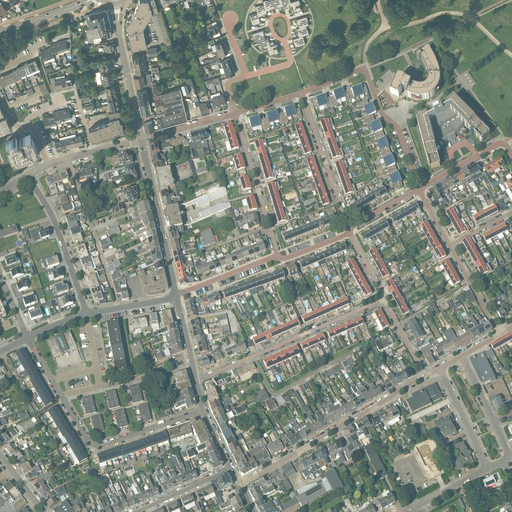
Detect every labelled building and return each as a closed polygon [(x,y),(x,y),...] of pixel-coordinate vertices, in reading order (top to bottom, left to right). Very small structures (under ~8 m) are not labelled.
[(151,13),(158,11),(154,0),(138,0),(138,3),(136,8),(134,11),(133,14),(130,18),(127,21),(126,23),(124,25),(125,25),(126,29),(127,28),(129,38),(131,50),(146,47),(142,28),(151,13)] [(264,0),(262,1),(263,4),(264,4),(266,11),(270,10),(270,9),(274,8),(274,9),(271,0),(264,0)] [(271,0),(274,9),(274,8),(278,7),(278,8),(282,6),(280,0),(271,0)] [(280,0),(282,6),(283,9),(284,9),(283,8),(287,7),(287,8),(291,6),(292,6),(290,2),(291,2),(290,2),(289,0),(280,0)] [(291,2),(290,2),(292,6),(291,6),(293,13),(294,12),(297,11),(302,10),(299,0),(296,0),(294,1),(291,2)] [(255,5),(257,12),(257,13),(258,17),(259,17),(263,15),(266,14),(267,14),(266,11),(264,4),(263,4),(260,5),(255,6),(255,5)] [(94,28),(93,26),(97,24),(98,24),(97,20),(99,19),(108,17),(107,10),(104,8),(84,15),(89,29),(94,28)] [(253,13),(248,15),(252,26),(257,24),(256,23),(260,22),(260,23),(261,23),(259,17),(258,17),(257,13),(253,14),(253,13)] [(307,16),(295,20),(296,20),(297,24),(298,24),(299,28),(306,26),(309,25),(308,25),(307,21),(308,21),(307,17),(307,16)] [(97,24),(98,27),(110,25),(108,17),(99,19),(97,20),(98,24),(97,24)] [(209,31),(210,34),(219,31),(219,29),(219,28),(219,27),(218,27),(217,25),(211,27),(210,24),(212,23),(211,23),(204,26),(206,32),(209,31)] [(89,29),(86,30),(88,40),(112,35),(110,25),(98,27),(94,28),(89,29)] [(298,28),(296,29),(297,33),(298,35),(298,37),(302,36),(303,36),(310,34),(309,34),(307,30),(306,26),(299,28),(298,28)] [(263,30),(251,34),(252,34),(254,38),(255,41),(255,42),(258,41),(265,39),(265,38),(264,35),(263,30),(264,30),(263,30)] [(298,37),(292,39),(292,40),(293,39),(294,43),(293,43),(295,48),(305,45),(304,40),(303,40),(302,36),(298,37)] [(265,39),(258,41),(259,45),(260,49),(259,49),(259,50),(266,48),(267,47),(271,46),(269,41),(269,42),(268,38),(268,37),(265,38),(265,39)] [(65,40),(60,42),(63,51),(71,48),(71,38),(65,40)] [(217,51),(225,48),(223,41),(215,45),(217,51)] [(64,53),(63,50),(60,42),(55,43),(58,53),(58,52),(59,55),(64,53)] [(53,54),(58,53),(55,43),(49,45),(50,48),(53,54)] [(103,48),(103,52),(115,49),(114,43),(104,45),(104,47),(103,48)] [(271,46),(267,47),(268,51),(267,51),(269,56),(280,53),(278,48),(277,48),(276,44),(277,44),(271,46)] [(426,68),(426,70),(427,72),(428,77),(429,79),(429,81),(428,83),(427,85),(426,86),(425,87),(424,88),(423,88),(421,88),(419,88),(418,88),(415,87),(412,86),(411,86),(406,83),(407,81),(406,81),(398,78),(399,77),(398,77),(384,92),(385,91),(386,92),(386,93),(388,93),(388,94),(389,95),(390,96),(391,97),(392,99),(393,100),(394,101),(395,101),(396,101),(397,101),(397,102),(398,102),(402,93),(407,95),(406,97),(407,97),(411,98),(413,99),(416,100),(419,100),(422,100),(426,99),(429,98),(431,98),(432,97),(434,95),(436,93),(437,92),(439,89),(439,86),(440,84),(440,82),(440,78),(440,74),(439,70),(438,67),(435,61),(433,57),(428,48),(429,48),(428,47),(416,59),(417,59),(419,61),(421,58),(423,63),(426,68)] [(54,56),(53,54),(50,48),(45,49),(48,58),(54,56)] [(149,56),(158,54),(156,48),(147,49),(149,56)] [(219,56),(219,57),(227,53),(225,48),(217,51),(214,52),(216,57),(212,58),(213,61),(219,59),(218,56),(219,56)] [(43,60),(48,58),(45,49),(40,51),(43,60)] [(133,62),(145,59),(143,53),(132,56),(133,62)] [(223,67),(231,64),(229,58),(221,61),(223,67)] [(134,68),(146,65),(145,59),(133,62),(134,68)] [(29,62),(32,71),(39,69),(35,60),(29,62)] [(99,75),(108,73),(107,73),(107,69),(112,68),(110,60),(98,63),(100,70),(95,71),(96,76),(99,75)] [(26,74),(32,71),(29,62),(22,65),(26,74)] [(231,64),(223,67),(225,73),(233,70),(231,64)] [(20,77),(26,74),(22,65),(16,68),(17,69),(21,79),(21,78),(20,77)] [(135,71),(136,74),(147,71),(146,65),(134,68),(135,68),(134,68),(134,69),(134,71),(135,71)] [(14,81),(21,79),(17,69),(10,72),(14,81)] [(8,84),(14,81),(10,72),(4,75),(8,84)] [(108,73),(99,75),(101,84),(114,81),(112,72),(107,73),(108,73)] [(155,82),(152,83),(150,73),(133,77),(135,87),(143,85),(144,89),(151,87),(151,86),(156,85),(155,82)] [(56,89),(62,88),(59,76),(54,77),(50,78),(51,85),(55,84),(56,89)] [(99,94),(115,91),(114,85),(111,86),(110,83),(105,84),(105,90),(99,91),(99,94)] [(365,85),(356,88),(359,97),(362,95),(363,95),(368,94),(365,85)] [(347,92),(350,100),(351,100),(354,99),(354,98),(359,97),(356,88),(355,89),(347,92)] [(166,116),(143,122),(144,125),(145,132),(154,129),(154,130),(187,120),(186,117),(188,117),(187,113),(186,113),(180,89),(161,94),(165,112),(166,116)] [(337,91),(340,100),(345,98),(347,103),(351,101),(351,100),(350,100),(347,92),(344,93),(343,93),(342,89),(338,91),(337,91)] [(149,101),(155,100),(154,96),(148,97),(147,90),(136,92),(139,103),(149,101)] [(115,91),(99,94),(96,95),(96,98),(100,97),(102,96),(102,99),(109,98),(116,96),(115,91)] [(337,91),(332,93),(334,97),(333,97),(330,98),(334,108),(338,106),(336,101),(340,100),(337,91)] [(217,97),(220,105),(226,103),(223,95),(220,96),(219,93),(216,94),(217,97)] [(139,104),(141,114),(143,122),(166,116),(165,112),(161,94),(158,95),(154,96),(155,100),(149,101),(139,103),(139,104)] [(214,107),(220,105),(217,97),(216,94),(210,95),(210,94),(207,95),(209,101),(212,101),(214,107)] [(201,96),(202,102),(198,103),(201,112),(208,110),(206,102),(209,101),(207,95),(201,96)] [(327,104),(329,109),(334,108),(330,98),(326,99),(325,96),(324,96),(321,97),(320,98),(323,106),(327,104)] [(102,107),(118,103),(117,98),(112,99),(101,101),(102,107)] [(320,98),(311,101),(314,109),(317,109),(319,108),(323,106),(320,98)] [(441,111),(440,108),(439,106),(437,107),(433,109),(431,109),(432,112),(434,115),(428,118),(427,116),(425,116),(425,117),(417,119),(416,119),(430,169),(438,167),(440,166),(434,141),(435,141),(437,140),(439,140),(440,140),(442,140),(444,139),(445,139),(447,138),(449,137),(451,139),(452,138),(453,138),(452,135),(455,134),(456,133),(457,131),(458,130),(460,129),(461,128),(462,126),(463,125),(464,124),(482,143),(484,141),(489,135),(490,135),(453,98),(447,104),(445,105),(447,107),(441,111)] [(367,101),(357,105),(358,109),(362,108),(364,108),(365,111),(365,112),(373,109),(373,108),(372,105),(372,104),(368,105),(367,101)] [(110,112),(110,111),(119,109),(118,103),(102,107),(102,109),(105,109),(106,112),(108,112),(110,112)] [(289,108),(291,117),(296,116),(297,121),(302,119),(299,109),(295,111),(294,107),(289,108)] [(284,110),(285,114),(281,115),(284,125),(288,124),(287,118),(291,117),(289,108),(288,109),(286,109),(284,110)] [(374,110),(373,109),(365,112),(367,117),(362,118),(363,123),(373,119),(372,115),(375,114),(374,110)] [(111,120),(97,125),(92,126),(93,128),(89,129),(93,141),(93,140),(95,139),(96,141),(97,141),(103,139),(103,138),(103,136),(105,136),(105,138),(106,138),(105,135),(107,135),(108,137),(109,137),(115,135),(115,134),(115,132),(117,131),(117,134),(118,134),(117,131),(119,130),(120,132),(121,133),(124,132),(121,121),(121,120),(120,118),(118,118),(118,117),(120,116),(120,115),(119,110),(110,111),(110,112),(108,112),(109,116),(110,117),(111,120)] [(272,114),(271,114),(274,122),(278,121),(280,126),(284,125),(281,115),(277,116),(276,112),(275,112),(272,113),(272,114)] [(266,115),(267,119),(263,120),(266,130),(271,129),(269,124),(274,122),(271,114),(270,114),(268,115),(266,115)] [(4,116),(0,117),(0,133),(11,129),(5,115),(4,116)] [(254,119),(253,119),(256,128),(260,126),(262,131),(266,130),(263,120),(259,121),(258,117),(258,118),(255,119),(254,119)] [(248,121),(249,124),(245,125),(248,136),(253,134),(251,129),(256,128),(253,119),(248,121)] [(333,126),(330,119),(320,123),(322,130),(330,127),(333,126)] [(373,119),(363,123),(365,127),(370,125),(371,129),(372,129),(380,126),(380,125),(378,121),(375,123),(374,120),(373,119)] [(231,124),(223,127),(225,133),(233,131),(231,124)] [(296,133),(303,131),(301,125),(291,128),(293,133),(296,132),(296,133)] [(381,128),(380,126),(372,129),(373,133),(373,134),(375,138),(383,135),(382,131),(381,128)] [(324,136),(332,133),(330,127),(322,130),(324,136)] [(227,139),(235,137),(233,131),(225,133),(227,139)] [(298,139),(305,136),(303,131),(296,133),(294,133),(296,138),(298,138),(298,139)] [(200,143),(207,141),(205,132),(197,134),(200,142),(200,143)] [(326,141),(334,139),(332,133),(324,136),(326,141)] [(13,134),(4,138),(7,146),(8,150),(9,154),(10,154),(11,158),(12,158),(13,162),(24,158),(24,157),(27,156),(27,158),(38,154),(36,150),(37,150),(35,146),(36,146),(34,142),(32,138),(30,134),(20,138),(20,140),(17,141),(16,138),(15,137),(16,137),(15,135),(14,135),(14,134),(13,134)] [(193,144),(200,142),(197,134),(190,136),(193,144)] [(383,136),(383,135),(375,138),(376,142),(378,147),(386,143),(384,137),(383,136)] [(300,144),(307,142),(305,136),(298,139),(299,140),(296,140),(298,145),(300,144)] [(229,145),(237,143),(235,137),(227,139),(229,145)] [(183,138),(168,142),(169,145),(173,144),(175,151),(189,147),(187,140),(184,141),(183,138)] [(328,147),(336,144),(334,139),(326,141),(328,147)] [(57,152),(62,150),(60,141),(55,142),(54,140),(51,141),(53,147),(56,146),(57,152)] [(267,148),(265,140),(259,142),(254,144),(256,151),(264,149),(267,148)] [(302,150),(309,148),(307,142),(300,144),(302,150)] [(229,145),(230,151),(238,149),(237,143),(229,145)] [(389,152),(386,143),(378,147),(379,151),(381,155),(389,152)] [(152,158),(160,156),(159,150),(166,148),(165,144),(149,148),(150,155),(152,155),(152,158)] [(330,153),(338,150),(336,144),(328,147),(330,153)] [(300,152),(302,157),(311,154),(309,148),(302,150),(303,151),(300,152)] [(343,156),(341,149),(338,150),(330,153),(333,160),(343,156)] [(393,161),(389,152),(381,155),(381,156),(382,157),(382,160),(383,159),(383,160),(384,164),(393,161)] [(131,164),(131,162),(132,161),(131,157),(130,157),(130,154),(127,155),(127,153),(117,156),(112,158),(109,158),(111,165),(114,164),(119,163),(120,166),(123,165),(123,166),(131,164)] [(153,166),(162,163),(162,160),(164,159),(164,157),(151,159),(153,165),(153,166)] [(235,166),(243,163),(241,157),(233,159),(235,166)] [(308,167),(315,164),(313,158),(306,161),(308,167)] [(495,162),(499,169),(504,166),(501,159),(495,162)] [(190,160),(175,166),(175,168),(188,163),(193,178),(196,178),(190,160)] [(262,168),(269,166),(267,160),(260,162),(262,168)] [(337,172),(344,169),(347,168),(345,161),(334,165),(337,172)] [(396,169),(393,161),(384,164),(386,168),(387,173),(396,169)] [(500,171),(499,169),(495,162),(490,165),(495,174),(500,171)] [(153,166),(154,173),(164,170),(162,163),(153,166)] [(235,166),(237,172),(245,169),(243,163),(235,166)] [(97,176),(97,169),(96,164),(89,166),(89,167),(88,167),(92,182),(90,182),(92,191),(97,190),(96,185),(97,176)] [(310,172),(317,170),(315,164),(308,167),(310,172)] [(483,181),(485,180),(481,174),(476,165),(467,171),(474,182),(479,179),(481,182),(483,180),(483,181)] [(496,175),(495,174),(490,165),(484,168),(487,172),(485,174),(487,179),(490,184),(491,185),(494,183),(491,178),(496,175)] [(87,183),(90,182),(92,182),(88,167),(86,168),(86,166),(79,168),(80,172),(76,173),(78,180),(86,178),(87,183)] [(262,168),(263,174),(274,171),(273,166),(270,167),(269,166),(262,168)] [(129,169),(125,170),(122,170),(123,172),(117,173),(118,177),(134,173),(134,172),(135,171),(134,168),(129,169)] [(156,179),(157,183),(172,180),(169,169),(164,170),(154,173),(155,176),(156,179)] [(339,177),(346,175),(344,169),(337,172),(339,177)] [(391,181),(399,178),(398,176),(397,174),(396,170),(396,169),(387,173),(389,177),(391,181)] [(312,178),(319,176),(317,170),(310,172),(312,178)] [(276,178),(274,171),(263,174),(266,181),(276,178)] [(468,185),(474,182),(467,171),(461,174),(468,185)] [(62,182),(68,179),(66,172),(59,174),(62,182)] [(486,186),(490,184),(487,179),(485,174),(484,172),(481,174),(485,180),(483,181),(486,186)] [(127,178),(128,181),(137,179),(136,175),(135,175),(134,173),(118,177),(111,178),(111,179),(112,182),(127,178)] [(63,185),(62,182),(59,174),(53,177),(55,184),(58,183),(59,186),(63,185)] [(463,188),(468,185),(461,174),(456,177),(463,188)] [(341,183),(348,180),(346,175),(339,177),(341,183)] [(314,184),(321,182),(319,176),(312,178),(314,184)] [(55,184),(53,177),(46,179),(48,186),(49,189),(56,187),(55,184)] [(241,186),(249,184),(247,177),(239,180),(241,186)] [(458,191),(463,188),(456,177),(451,180),(456,189),(458,191)] [(509,189),(511,187),(511,180),(509,183),(506,177),(499,181),(491,185),(493,189),(501,184),(502,186),(505,191),(509,189)] [(394,190),(402,187),(399,178),(391,181),(392,185),(392,186),(394,190)] [(167,190),(172,189),(173,188),(172,180),(157,183),(157,187),(158,190),(159,194),(168,192),(167,190)] [(343,189),(350,186),(348,180),(341,183),(343,189)] [(451,192),(456,189),(451,180),(446,182),(450,189),(451,192)] [(222,188),(219,182),(213,184),(209,186),(204,189),(204,190),(204,191),(214,186),(218,184),(220,189),(222,188)] [(316,190),(323,187),(321,182),(314,184),(311,185),(313,189),(316,188),(316,190)] [(447,191),(450,189),(446,182),(441,185),(444,192),(446,195),(448,193),(447,191)] [(277,191),(280,191),(278,183),(267,186),(269,194),(277,191)] [(241,186),(243,192),(251,190),(249,184),(241,186)] [(353,185),(350,186),(343,189),(345,196),(356,192),(353,185)] [(387,194),(381,185),(375,188),(376,191),(380,198),(387,194)] [(439,195),(444,192),(441,185),(435,188),(439,195)] [(173,188),(172,189),(174,195),(173,195),(169,196),(168,192),(159,194),(161,202),(180,198),(178,187),(173,188)] [(316,196),(318,195),(325,193),(323,187),(316,190),(317,191),(314,191),(316,196)] [(445,205),(442,201),(441,198),(439,195),(435,188),(429,192),(440,212),(447,208),(445,205)] [(129,204),(133,203),(136,202),(135,196),(137,195),(135,189),(131,190),(129,189),(127,190),(126,191),(123,192),(124,198),(121,199),(122,202),(124,202),(124,204),(129,203),(129,204)] [(371,194),(375,201),(380,198),(376,191),(371,194)] [(365,195),(370,204),(375,201),(371,194),(370,192),(365,195)] [(361,200),(365,207),(370,204),(365,195),(364,194),(359,197),(361,200)] [(61,207),(69,204),(72,203),(70,196),(69,196),(59,200),(61,207)] [(163,210),(182,206),(180,198),(161,202),(163,210)] [(247,206),(255,204),(253,198),(245,200),(247,206)] [(324,208),(323,207),(329,205),(327,199),(320,201),(316,202),(319,209),(324,208)] [(354,200),(348,204),(353,214),(359,210),(356,203),(354,200)] [(356,203),(359,210),(365,207),(361,200),(356,203)] [(133,220),(140,218),(151,213),(148,203),(138,206),(128,209),(130,216),(132,215),(133,220)] [(64,213),(71,211),(69,204),(61,207),(64,213)] [(248,210),(249,213),(257,210),(255,204),(247,206),(247,207),(238,209),(239,211),(241,210),(241,212),(248,210)] [(422,213),(420,210),(416,204),(415,205),(410,208),(414,214),(415,217),(422,213)] [(487,218),(493,215),(490,209),(488,206),(483,209),(484,212),(487,218)] [(490,209),(493,215),(498,213),(495,206),(490,209)] [(167,230),(182,227),(181,221),(180,218),(181,218),(182,218),(182,217),(183,217),(183,216),(182,216),(182,215),(181,215),(179,216),(177,207),(163,210),(164,215),(165,220),(167,230)] [(407,218),(414,214),(410,208),(404,211),(407,218)] [(450,220),(456,216),(459,214),(455,208),(452,209),(446,213),(450,220)] [(476,224),(482,221),(479,215),(478,215),(477,213),(472,215),(469,208),(467,209),(467,212),(470,218),(473,217),(474,217),(473,218),(476,224)] [(276,217),(284,214),(282,209),(274,211),(276,217)] [(401,221),(407,218),(404,211),(397,215),(401,221)] [(482,221),(487,218),(484,212),(480,214),(479,215),(482,221)] [(141,221),(142,224),(152,220),(151,213),(140,218),(133,220),(133,221),(134,223),(141,221)] [(278,224),(289,221),(287,214),(284,214),(276,217),(278,224)] [(247,224),(257,221),(256,215),(245,218),(247,224)] [(397,215),(391,219),(396,228),(403,224),(401,221),(397,215)] [(68,225),(76,222),(74,216),(66,219),(68,225)] [(327,218),(330,225),(335,223),(333,216),(327,218)] [(453,225),(459,221),(456,216),(450,220),(453,225)] [(319,229),(324,227),(321,220),(320,217),(315,220),(319,229)] [(324,227),(330,225),(327,218),(321,220),(324,227)] [(137,233),(154,225),(152,220),(142,224),(143,224),(132,229),(134,234),(135,234),(137,233)] [(313,232),(319,229),(315,220),(309,222),(310,224),(310,225),(313,232)] [(247,224),(249,230),(259,227),(257,221),(247,224)] [(379,225),(383,232),(385,235),(391,231),(386,221),(379,225)] [(455,230),(462,226),(459,221),(453,225),(455,230)] [(70,231),(78,228),(76,222),(68,225),(70,231)] [(421,235),(424,233),(431,230),(427,223),(421,227),(418,228),(421,235)] [(123,224),(111,229),(106,231),(109,237),(126,230),(123,224)] [(146,232),(147,235),(155,232),(154,225),(137,233),(135,234),(136,236),(146,232)] [(307,234),(313,232),(310,225),(304,227),(307,234)] [(377,235),(383,232),(379,225),(373,229),(377,235)] [(459,236),(466,233),(469,231),(465,225),(462,226),(455,230),(459,236)] [(502,234),(508,231),(505,225),(499,228),(502,234)] [(0,230),(0,238),(4,237),(4,238),(18,233),(16,227),(2,232),(1,233),(0,231),(0,230)] [(169,237),(183,233),(182,227),(167,230),(167,231),(169,237)] [(302,236),(307,234),(304,227),(299,229),(302,236)] [(72,237),(80,234),(78,228),(70,231),(72,237)] [(497,237),(502,234),(499,228),(494,231),(497,237)] [(47,230),(40,232),(39,229),(29,232),(31,238),(36,236),(37,241),(49,237),(47,230)] [(290,241),(296,238),(293,231),(292,231),(291,229),(287,231),(288,233),(287,234),(290,241)] [(296,238),(302,236),(299,229),(293,231),(296,238)] [(376,241),(374,237),(377,235),(373,229),(367,232),(372,242),(373,243),(376,241)] [(211,244),(215,243),(213,238),(213,237),(211,230),(206,232),(211,244)] [(427,239),(434,235),(431,230),(424,233),(427,239)] [(499,241),(497,237),(494,231),(488,234),(492,240),(493,239),(495,243),(499,241)] [(143,242),(147,241),(156,237),(155,232),(147,235),(142,237),(143,242)] [(169,237),(170,242),(177,241),(177,240),(179,240),(178,237),(187,235),(187,232),(183,233),(169,237)] [(206,232),(201,233),(202,237),(206,246),(211,244),(206,232)] [(367,232),(360,236),(366,245),(372,242),(367,232)] [(260,241),(261,240),(258,233),(253,235),(255,240),(259,239),(260,241)] [(74,243),(82,240),(80,234),(72,237),(74,243)] [(285,243),(290,241),(287,234),(282,236),(285,243)] [(486,243),(492,240),(488,234),(483,237),(486,243)] [(427,245),(437,240),(434,235),(427,239),(430,244),(427,245)] [(138,252),(144,249),(158,244),(156,237),(147,241),(148,244),(137,248),(138,252)] [(476,244),(472,237),(469,239),(463,242),(466,249),(473,245),(476,244)] [(102,248),(106,246),(111,244),(109,238),(99,242),(102,248)] [(433,249),(439,245),(437,240),(427,245),(430,250),(432,248),(433,249)] [(255,255),(260,253),(257,245),(254,247),(252,241),(250,242),(255,255)] [(40,248),(43,255),(54,251),(52,243),(46,245),(45,242),(36,245),(38,248),(40,248)] [(237,243),(243,259),(249,257),(245,247),(241,248),(239,242),(237,243)] [(245,247),(249,257),(255,255),(250,242),(247,243),(248,245),(245,247)] [(238,261),(243,259),(237,243),(234,243),(237,250),(234,251),(235,254),(238,261)] [(257,245),(260,253),(265,251),(263,243),(257,245)] [(150,250),(150,253),(159,249),(158,244),(144,249),(138,252),(136,253),(137,256),(147,252),(146,251),(150,250)] [(173,254),(180,252),(180,249),(182,249),(182,248),(184,247),(184,245),(171,248),(173,254)] [(338,247),(341,253),(347,251),(344,245),(338,247)] [(436,254),(442,251),(439,245),(433,249),(436,254)] [(469,254),(476,250),(473,245),(466,249),(469,254)] [(78,255),(86,252),(84,246),(76,248),(78,255)] [(342,256),(341,253),(338,247),(333,249),(336,258),(337,258),(342,256)] [(106,259),(115,255),(122,252),(121,249),(116,251),(115,249),(104,254),(106,259)] [(152,259),(160,255),(159,249),(150,253),(144,256),(143,256),(144,259),(151,256),(152,259)] [(332,260),(336,258),(333,249),(327,252),(330,258),(331,257),(332,260)] [(372,258),(378,255),(375,249),(369,253),(372,258)] [(472,259),(479,256),(476,250),(469,254),(472,259)] [(123,251),(122,252),(115,255),(117,261),(126,257),(123,251)] [(442,251),(436,254),(433,256),(437,262),(446,257),(442,251)] [(8,255),(9,258),(5,260),(7,267),(16,264),(14,258),(17,257),(15,253),(16,252),(7,255),(8,255)] [(80,261),(89,258),(86,252),(78,255),(80,261)] [(324,260),(330,258),(327,252),(321,254),(324,260)] [(228,253),(223,255),(227,266),(232,263),(229,256),(228,254),(228,253)] [(56,258),(54,254),(41,259),(42,263),(46,262),(48,268),(59,264),(57,257),(56,258)] [(229,256),(232,263),(238,261),(235,254),(229,256)] [(318,263),(324,260),(321,254),(316,257),(318,263)] [(146,268),(157,263),(162,261),(160,255),(152,259),(152,261),(145,264),(146,268)] [(222,255),(217,257),(221,268),(227,266),(223,255),(222,255)] [(375,263),(381,260),(378,255),(372,258),(375,263)] [(212,260),(216,270),(221,268),(217,257),(216,257),(216,256),(214,256),(215,258),(212,260)] [(475,265),(482,261),(479,256),(472,259),(475,265)] [(183,264),(186,263),(185,260),(184,257),(181,258),(174,260),(175,266),(183,264)] [(313,265),(318,263),(316,257),(310,259),(313,265)] [(82,267),(91,264),(89,258),(80,261),(82,267)] [(307,268),(313,265),(310,259),(305,261),(307,268)] [(207,265),(210,272),(216,270),(212,260),(211,260),(212,263),(207,265)] [(343,265),(347,272),(350,270),(356,267),(353,260),(348,263),(346,264),(343,265)] [(375,263),(378,269),(384,266),(384,265),(381,260),(375,263)] [(302,270),(307,268),(305,261),(299,264),(302,270)] [(478,270),(485,266),(482,261),(475,265),(478,270)] [(175,266),(176,271),(188,268),(193,267),(192,264),(192,262),(186,263),(183,264),(175,266)] [(202,267),(204,274),(210,272),(207,265),(205,262),(200,264),(202,267)] [(445,271),(452,267),(449,262),(442,265),(445,271)] [(144,278),(163,270),(162,263),(153,267),(154,269),(146,272),(146,270),(141,272),(143,278),(144,278)] [(88,275),(89,275),(94,273),(95,272),(94,269),(93,270),(91,264),(82,267),(84,273),(87,272),(88,275)] [(198,277),(204,274),(202,267),(200,264),(194,266),(198,277)] [(297,271),(298,271),(295,264),(293,265),(293,266),(287,268),(290,278),(298,275),(297,271)] [(384,266),(378,269),(381,274),(387,271),(386,270),(389,268),(387,264),(384,265),(384,266)] [(478,270),(482,276),(491,271),(488,264),(485,266),(478,270)] [(24,275),(21,266),(14,268),(15,271),(11,272),(13,279),(24,275)] [(352,276),(359,272),(356,267),(350,270),(352,276)] [(448,276),(455,272),(452,267),(445,271),(448,276)] [(178,276),(186,275),(185,271),(189,271),(188,268),(176,271),(178,276)] [(52,275),(54,281),(64,278),(61,270),(55,272),(54,269),(48,272),(49,276),(52,275)] [(144,278),(143,278),(140,280),(144,295),(147,294),(147,295),(148,295),(150,296),(152,296),(154,295),(156,295),(157,295),(158,294),(159,294),(161,293),(162,293),(162,292),(163,291),(168,290),(163,270),(144,278)] [(384,280),(393,275),(391,270),(388,272),(387,271),(381,274),(384,280)] [(279,281),(285,279),(282,271),(276,273),(279,281)] [(355,281),(362,277),(359,272),(352,276),(355,281)] [(451,281),(457,278),(455,272),(448,276),(451,281)] [(88,285),(97,282),(94,273),(89,275),(90,277),(86,278),(88,285)] [(178,276),(179,282),(191,279),(192,278),(191,273),(186,275),(178,276)] [(273,283),(279,281),(276,273),(270,275),(273,283)] [(267,285),(273,283),(270,275),(264,277),(267,285)] [(197,277),(192,278),(191,279),(179,282),(180,287),(191,285),(199,282),(197,277)] [(261,287),(267,285),(264,277),(258,280),(261,287)] [(358,286),(365,283),(362,277),(355,281),(358,286)] [(389,289),(395,286),(394,285),(398,283),(395,278),(391,280),(392,281),(386,284),(389,289)] [(457,278),(451,281),(454,287),(460,283),(457,278)] [(21,284),(17,286),(19,292),(28,289),(26,283),(28,282),(27,279),(20,281),(21,284)] [(255,290),(261,287),(258,280),(252,282),(255,290)] [(91,291),(99,288),(97,282),(88,285),(91,291)] [(249,292),(255,290),(252,282),(246,284),(249,292)] [(60,283),(50,286),(51,289),(55,288),(57,295),(68,291),(67,286),(64,287),(63,285),(61,286),(60,283)] [(120,283),(113,284),(116,294),(120,294),(122,301),(129,300),(128,295),(127,288),(121,289),(120,283)] [(361,292),(368,288),(365,283),(358,286),(359,287),(355,289),(357,293),(361,291),(361,292)] [(243,294),(249,292),(246,284),(240,286),(243,294)] [(237,296),(243,294),(240,286),(234,288),(237,296)] [(392,295),(398,292),(395,286),(389,289),(392,295)] [(101,294),(103,293),(110,291),(109,287),(103,289),(103,290),(100,291),(99,288),(91,291),(93,297),(101,294)] [(231,298),(237,296),(234,288),(228,290),(231,298)] [(361,292),(358,293),(362,300),(365,298),(371,295),(368,289),(368,288),(361,292)] [(225,300),(231,298),(228,290),(222,293),(225,300)] [(34,296),(33,292),(23,296),(24,299),(23,300),(25,307),(35,304),(32,297),(34,296)] [(395,300),(401,297),(398,292),(392,295),(395,300)] [(503,302),(508,299),(505,294),(503,296),(502,293),(499,295),(503,302)] [(106,304),(105,299),(103,300),(101,294),(93,297),(95,303),(98,302),(100,305),(106,304)] [(215,303),(221,301),(218,294),(212,296),(215,303)] [(65,296),(58,299),(62,308),(73,304),(71,298),(66,299),(65,296)] [(209,306),(215,303),(212,296),(207,299),(209,306)] [(341,301),(343,307),(349,305),(345,296),(339,298),(341,301)] [(398,306),(404,302),(401,297),(395,300),(398,306)] [(187,319),(206,315),(204,308),(203,306),(201,301),(200,298),(184,304),(187,319)] [(206,307),(209,306),(207,299),(201,301),(203,306),(204,308),(206,315),(209,314),(206,307)] [(338,310),(343,307),(341,301),(335,303),(338,310)] [(494,301),(492,302),(501,320),(507,317),(506,316),(510,314),(504,305),(498,308),(494,301)] [(400,311),(407,308),(404,302),(398,306),(400,311)] [(431,308),(434,313),(436,316),(439,314),(435,306),(436,305),(434,302),(429,305),(431,308)] [(332,312),(338,310),(335,303),(329,306),(332,312)] [(327,315),(332,312),(329,306),(324,308),(327,315)] [(407,308),(400,311),(403,316),(413,311),(410,307),(407,309),(407,308)] [(321,317),(327,315),(324,308),(318,311),(321,317)] [(40,309),(28,313),(31,321),(42,317),(40,309)] [(377,319),(383,316),(380,310),(374,314),(377,319)] [(155,314),(156,315),(159,331),(173,325),(170,311),(160,313),(161,313),(155,314)] [(315,320),(321,317),(318,311),(313,313),(315,320)] [(310,322),(315,320),(313,313),(307,316),(310,322)] [(429,316),(428,314),(424,317),(427,323),(432,321),(429,316)] [(482,326),(486,334),(492,330),(488,323),(484,325),(480,316),(479,317),(478,314),(476,315),(482,326)] [(152,334),(153,334),(159,331),(156,315),(149,316),(150,324),(151,330),(152,334)] [(304,325),(310,322),(307,316),(301,318),(304,325)] [(380,324),(385,321),(383,316),(377,319),(380,324)] [(471,322),(480,338),(486,334),(482,326),(479,328),(472,316),(469,318),(470,318),(470,319),(471,321),(471,322)] [(146,333),(145,331),(151,330),(150,324),(147,325),(146,319),(139,320),(141,333),(146,333)] [(358,327),(363,325),(361,319),(355,321),(358,327)] [(410,329),(417,325),(416,322),(417,321),(416,319),(407,323),(410,329)] [(134,334),(141,333),(139,320),(131,321),(132,327),(129,328),(129,326),(130,334),(134,333),(134,334)] [(291,323),(294,329),(300,327),(297,320),(291,323)] [(352,330),(358,327),(355,321),(349,324),(352,330)] [(377,326),(380,331),(388,327),(385,321),(380,324),(377,326)] [(467,328),(474,341),(480,338),(471,322),(471,321),(468,322),(471,326),(467,328)] [(289,331),(294,329),(291,323),(286,325),(289,331)] [(173,333),(178,332),(176,324),(173,325),(159,331),(153,334),(154,336),(154,337),(158,335),(162,334),(163,337),(165,336),(173,333)] [(346,332),(352,330),(349,324),(344,326),(346,332)] [(465,336),(469,344),(474,341),(467,328),(465,324),(462,326),(467,334),(465,336)] [(283,334),(289,331),(286,325),(280,327),(283,334)] [(413,335),(420,330),(417,325),(410,329),(413,335)] [(347,335),(346,332),(344,326),(338,328),(341,335),(342,337),(347,335)] [(277,336),(283,334),(280,327),(275,330),(277,336)] [(335,337),(341,335),(338,328),(332,331),(335,337)] [(462,338),(458,340),(462,348),(469,344),(465,336),(461,329),(458,331),(462,338)] [(272,339),(277,336),(275,330),(269,332),(272,339)] [(416,341),(424,337),(420,330),(413,335),(416,341)] [(205,336),(203,331),(192,333),(194,339),(196,338),(202,337),(204,336),(205,336)] [(330,340),(335,337),(332,331),(327,333),(330,340)] [(77,349),(75,345),(69,332),(47,342),(54,359),(62,356),(62,354),(68,351),(69,353),(77,349)] [(167,343),(171,342),(171,341),(179,339),(178,332),(173,333),(165,336),(167,343)] [(266,341),(272,339),(269,332),(264,335),(266,341)] [(452,344),(448,336),(446,333),(444,335),(447,340),(444,342),(444,341),(451,354),(456,351),(452,344)] [(454,333),(448,336),(452,344),(456,351),(462,348),(458,340),(454,333)] [(261,344),(266,341),(264,335),(258,337),(261,344)] [(319,344),(325,342),(322,335),(317,338),(319,344)] [(374,343),(379,352),(397,343),(393,335),(380,342),(379,340),(374,343)] [(505,345),(511,342),(507,336),(502,339),(505,345)] [(258,337),(252,340),(255,346),(261,344),(258,337)] [(318,344),(319,344),(317,338),(311,340),(315,349),(319,347),(318,344)] [(161,346),(164,352),(172,349),(181,345),(179,339),(171,341),(171,342),(167,343),(161,346)] [(500,348),(505,345),(502,339),(496,342),(500,348)] [(310,351),(315,349),(311,340),(305,343),(308,349),(309,348),(310,351)] [(437,343),(445,357),(451,354),(444,341),(438,344),(437,342),(437,343)] [(495,351),(500,348),(496,342),(491,345),(495,351)] [(233,356),(239,353),(237,346),(235,343),(229,346),(233,356)] [(237,346),(239,353),(246,350),(243,343),(237,346)] [(302,351),(308,349),(305,343),(300,345),(302,351)] [(434,357),(437,362),(445,357),(437,343),(432,345),(434,348),(436,347),(438,351),(435,353),(437,355),(434,357)] [(182,352),(181,345),(172,349),(164,352),(160,353),(157,355),(154,356),(149,359),(150,362),(155,359),(157,362),(174,355),(182,352)] [(433,349),(431,345),(421,351),(430,366),(437,362),(434,357),(432,358),(430,355),(432,354),(430,351),(433,349)] [(214,354),(213,352),(212,351),(211,351),(210,346),(198,349),(199,354),(203,353),(203,356),(204,357),(207,356),(212,354),(214,354)] [(227,358),(233,356),(229,346),(224,348),(225,351),(224,352),(227,358)] [(495,377),(493,374),(486,360),(495,356),(491,350),(474,359),(474,361),(471,362),(481,383),(490,380),(491,381),(491,382),(496,380),(495,378),(495,377)] [(18,361),(26,356),(23,351),(15,355),(18,361)] [(72,353),(56,359),(60,369),(83,361),(81,355),(73,358),(72,353)] [(21,366),(29,361),(26,356),(18,361),(21,366)] [(200,357),(201,361),(202,368),(209,366),(214,365),(213,360),(208,361),(208,359),(207,359),(207,356),(204,357),(203,356),(200,357)] [(346,360),(350,366),(354,363),(351,357),(346,360)] [(345,369),(350,366),(346,360),(341,363),(344,368),(345,369)] [(400,369),(407,380),(414,376),(411,371),(409,372),(408,370),(408,369),(403,360),(397,363),(401,368),(400,369)] [(25,371),(32,366),(29,361),(21,366),(25,371)] [(499,373),(503,371),(500,364),(495,366),(499,373),(500,373),(499,373)] [(384,374),(383,374),(392,389),(397,386),(393,378),(386,365),(381,368),(384,374)] [(28,376),(35,372),(32,366),(25,371),(28,376)] [(334,374),(339,371),(336,366),(331,369),(334,374)] [(393,368),(402,383),(407,380),(400,369),(398,370),(396,367),(393,368)] [(393,378),(397,386),(402,383),(393,368),(391,369),(395,377),(393,378)] [(334,375),(334,374),(331,369),(326,372),(330,378),(334,375)] [(30,382),(38,377),(35,372),(28,376),(31,381),(30,382)] [(177,382),(187,379),(185,372),(174,376),(175,379),(176,379),(177,382)] [(381,381),(387,391),(392,389),(383,374),(381,375),(385,383),(383,384),(381,381)] [(33,387),(41,383),(38,377),(30,382),(33,387)] [(178,387),(189,384),(187,379),(177,382),(178,387)] [(205,386),(208,392),(214,389),(219,387),(223,385),(221,381),(215,385),(212,381),(209,383),(205,386)] [(367,384),(376,398),(382,395),(377,387),(374,389),(373,388),(374,387),(369,381),(367,382),(366,382),(367,384)] [(377,387),(382,395),(387,391),(381,381),(375,384),(377,387)] [(361,385),(371,401),(376,398),(367,384),(366,382),(361,385)] [(36,392),(44,388),(41,383),(33,387),(36,392)] [(172,398),(177,396),(180,395),(191,390),(189,384),(178,387),(180,391),(171,394),(172,398)] [(412,414),(431,405),(430,404),(441,399),(437,390),(438,390),(435,384),(410,395),(412,399),(406,402),(409,408),(412,414)] [(131,396),(140,393),(138,386),(139,385),(129,388),(130,388),(131,396)] [(354,386),(365,404),(371,401),(361,385),(356,388),(354,386)] [(356,400),(360,407),(365,404),(354,386),(351,388),(355,395),(356,395),(357,397),(359,397),(359,398),(356,400)] [(39,397),(47,393),(44,388),(36,392),(39,397)] [(345,393),(356,410),(360,407),(356,400),(353,401),(353,400),(354,400),(346,388),(344,390),(343,389),(345,393)] [(216,395),(214,389),(208,392),(205,393),(207,400),(212,398),(211,397),(216,395)] [(350,403),(346,405),(351,413),(356,410),(345,393),(343,389),(340,391),(348,403),(349,402),(350,403)] [(182,399),(179,400),(174,402),(173,403),(174,406),(193,398),(191,390),(180,395),(182,399)] [(260,398),(267,394),(264,390),(257,393),(260,398)] [(301,407),(295,396),(294,396),(291,390),(286,394),(289,399),(293,397),(300,408),(301,407)] [(108,401),(117,399),(115,391),(116,391),(105,393),(106,393),(108,401)] [(310,422),(316,433),(321,430),(317,423),(315,420),(308,406),(305,407),(296,392),(293,393),(295,396),(301,407),(310,422)] [(42,403),(50,398),(47,393),(39,397),(42,403)] [(140,393),(131,396),(133,403),(133,404),(143,401),(142,401),(140,393)] [(267,394),(260,398),(254,401),(256,405),(264,401),(269,398),(267,394)] [(281,397),(285,404),(290,401),(289,399),(286,394),(281,397)] [(207,400),(209,406),(224,399),(223,396),(217,399),(216,395),(211,397),(212,398),(207,400)] [(85,407),(93,405),(91,397),(92,397),(92,396),(82,399),(83,399),(85,407)] [(338,402),(339,404),(346,416),(351,413),(346,405),(344,401),(342,402),(338,396),(335,397),(338,402)] [(209,406),(212,414),(227,407),(227,406),(232,404),(229,397),(224,399),(209,406)] [(280,406),(285,404),(281,397),(276,399),(279,404),(280,406)] [(496,400),(494,397),(489,400),(490,403),(494,401),(499,411),(505,408),(500,398),(496,400)] [(42,403),(45,408),(53,403),(50,398),(42,403)] [(193,398),(174,406),(171,408),(172,409),(175,410),(176,410),(186,405),(187,410),(195,406),(193,398)] [(117,399),(108,401),(110,409),(109,409),(109,410),(120,407),(119,407),(117,399)] [(328,408),(336,422),(341,419),(336,411),(334,412),(331,406),(327,399),(324,401),(328,408)] [(265,403),(270,412),(277,408),(273,401),(270,400),(265,403)] [(140,415),(149,412),(147,405),(148,404),(137,407),(138,407),(140,415)] [(334,407),(336,411),(341,419),(346,416),(339,404),(334,407)] [(93,405),(85,407),(86,415),(96,413),(96,412),(95,413),(93,405)] [(214,419),(216,422),(224,418),(244,407),(235,411),(234,409),(230,411),(227,407),(212,414),(215,419),(214,419)] [(218,427),(227,423),(226,422),(246,411),(244,407),(224,418),(216,422),(218,427)] [(51,417),(58,413),(55,408),(48,412),(51,417)] [(330,415),(326,417),(331,424),(336,422),(328,408),(325,409),(328,414),(329,414),(330,415)] [(398,418),(400,417),(395,408),(389,411),(395,424),(399,422),(398,418)] [(117,420),(125,418),(124,410),(114,412),(114,413),(115,412),(117,420)] [(318,413),(326,427),(331,424),(326,417),(323,419),(323,417),(324,417),(319,410),(317,411),(318,413)] [(382,414),(388,427),(395,424),(389,411),(382,414)] [(18,416),(21,423),(30,419),(27,412),(18,416)] [(149,412),(140,415),(142,423),(141,423),(152,421),(151,420),(149,412)] [(54,423),(62,418),(58,413),(51,417),(54,423)] [(315,420),(317,423),(321,430),(326,427),(318,413),(315,415),(318,419),(315,420)] [(386,428),(389,427),(388,427),(382,414),(376,417),(380,424),(383,423),(386,428)] [(442,432),(445,439),(457,433),(452,423),(454,422),(451,414),(434,422),(439,433),(442,432)] [(93,426),(102,424),(100,416),(101,416),(101,415),(90,418),(91,418),(93,426)] [(380,424),(376,417),(371,420),(375,428),(377,427),(382,436),(385,435),(380,424)] [(57,428),(65,423),(62,418),(54,423),(57,428)] [(125,418),(117,420),(118,428),(118,429),(128,426),(127,426),(125,418)] [(359,422),(364,430),(367,436),(368,437),(371,435),(367,429),(366,428),(369,426),(370,428),(373,426),(369,420),(367,422),(365,419),(364,419),(359,422)] [(192,435),(190,430),(189,427),(190,427),(200,447),(210,442),(201,422),(199,423),(197,424),(196,421),(191,423),(192,424),(189,425),(188,425),(167,432),(171,443),(192,436),(192,435)] [(222,435),(229,430),(236,427),(233,421),(227,424),(227,423),(218,427),(222,435)] [(316,433),(310,422),(305,425),(307,428),(311,436),(316,433)] [(363,434),(365,437),(367,436),(364,430),(359,422),(351,427),(357,437),(363,434)] [(60,433),(68,429),(65,423),(57,428),(60,433)] [(298,425),(306,439),(311,436),(307,428),(304,430),(301,423),(298,425)] [(102,424),(93,426),(95,434),(94,434),(105,432),(105,431),(104,432),(102,424)] [(293,428),(297,434),(301,442),(306,439),(298,425),(293,428)] [(357,444),(356,441),(358,440),(350,427),(345,430),(354,445),(355,448),(360,446),(358,444),(357,444)] [(9,444),(17,440),(18,440),(17,438),(19,437),(13,428),(0,438),(0,442),(2,446),(8,441),(9,444)] [(63,438),(64,438),(71,434),(68,429),(60,433),(63,438)] [(225,442),(225,443),(236,437),(240,435),(240,434),(242,433),(241,431),(240,432),(239,430),(231,434),(229,430),(222,435),(225,442)] [(291,447),(292,448),(296,445),(292,437),(288,430),(285,432),(287,435),(285,436),(291,447)] [(346,447),(348,453),(356,449),(355,448),(354,445),(345,430),(341,433),(345,440),(347,440),(350,445),(346,447)] [(67,443),(75,438),(72,433),(71,434),(64,438),(67,443)] [(163,444),(168,442),(166,433),(160,435),(163,444)] [(297,434),(292,437),(296,445),(301,442),(297,434)] [(157,446),(163,444),(160,435),(154,437),(157,446)] [(236,437),(225,443),(228,448),(238,442),(240,441),(242,440),(240,435),(236,437)] [(287,449),(291,447),(285,436),(280,439),(285,448),(286,448),(287,449)] [(151,447),(157,446),(154,437),(148,439),(151,447)] [(70,448),(78,444),(75,438),(67,443),(70,448)] [(247,468),(262,460),(264,464),(271,460),(264,447),(261,440),(259,438),(243,447),(231,454),(235,464),(239,472),(247,468)] [(5,450),(9,454),(15,449),(23,446),(26,444),(28,443),(26,439),(23,441),(19,443),(18,440),(17,440),(9,444),(4,448),(5,450)] [(145,449),(151,447),(148,439),(142,441),(143,441),(145,449)] [(145,450),(145,449),(143,441),(137,443),(140,452),(145,450)] [(203,453),(207,451),(206,448),(213,444),(212,441),(210,442),(200,447),(196,449),(198,453),(202,451),(203,453)] [(231,453),(230,454),(231,454),(243,447),(240,441),(238,442),(228,448),(231,453)] [(272,444),(277,453),(283,450),(278,441),(272,444)] [(341,453),(343,452),(342,450),(338,441),(333,444),(337,454),(338,454),(340,458),(342,464),(345,462),(341,453)] [(134,454),(140,452),(137,443),(131,445),(134,454)] [(461,457),(451,462),(456,471),(463,468),(464,470),(475,465),(470,455),(471,453),(470,455),(469,454),(463,443),(453,448),(454,449),(458,451),(461,457)] [(73,453),(81,449),(78,444),(70,448),(73,453)] [(199,461),(201,459),(202,459),(217,452),(213,444),(206,448),(207,451),(203,453),(196,456),(199,461)] [(272,444),(266,447),(272,456),(277,453),(272,444)] [(334,456),(337,454),(333,444),(326,447),(330,456),(332,460),(335,458),(334,456)] [(387,477),(377,456),(371,444),(363,448),(370,462),(373,467),(379,481),(387,477)] [(129,456),(134,454),(131,445),(126,447),(129,456)] [(9,454),(12,458),(20,452),(25,450),(23,446),(15,449),(9,454)] [(19,467),(27,463),(24,459),(32,456),(31,454),(36,451),(34,446),(25,450),(20,452),(12,458),(16,464),(17,464),(19,467)] [(123,457),(129,456),(126,447),(120,449),(123,457)] [(348,453),(346,447),(343,449),(345,454),(345,455),(348,461),(352,459),(348,453)] [(117,459),(123,457),(120,449),(120,448),(114,450),(117,459)] [(76,459),(84,454),(81,449),(73,453),(76,459)] [(327,457),(325,454),(325,453),(323,449),(322,450),(321,449),(319,450),(319,451),(318,452),(325,466),(327,465),(325,459),(324,460),(324,459),(327,457)] [(111,461),(117,459),(114,450),(108,452),(111,461)] [(186,453),(188,456),(189,459),(195,457),(194,454),(193,454),(191,451),(186,453)] [(105,463),(111,461),(108,452),(103,454),(105,463)] [(211,466),(214,471),(222,467),(223,465),(217,452),(202,459),(201,459),(205,466),(212,463),(213,465),(211,466)] [(323,467),(325,466),(318,452),(313,455),(321,469),(317,463),(320,462),(323,467)] [(76,459),(79,464),(87,459),(84,454),(76,459)] [(100,465),(105,463),(103,454),(97,456),(100,465)] [(308,458),(316,471),(321,469),(313,455),(312,454),(310,455),(310,456),(308,458)] [(187,483),(192,481),(188,473),(186,474),(185,472),(178,456),(175,457),(179,465),(187,483)] [(314,473),(316,471),(308,458),(304,460),(309,468),(311,467),(314,473)] [(177,487),(182,485),(179,477),(176,478),(175,477),(176,476),(174,471),(175,471),(170,460),(166,461),(171,472),(177,487)] [(247,468),(239,472),(241,476),(243,477),(257,468),(264,464),(262,460),(247,468)] [(307,469),(309,468),(304,460),(302,460),(301,461),(301,462),(299,463),(308,476),(310,475),(307,469)] [(24,473),(32,470),(30,466),(35,464),(34,461),(28,463),(27,463),(19,467),(20,468),(24,473)] [(186,468),(188,473),(192,481),(197,478),(194,471),(191,472),(190,470),(187,462),(184,463),(186,467),(186,468)] [(202,476),(214,471),(211,466),(213,465),(212,463),(205,466),(200,468),(199,467),(196,468),(199,474),(201,473),(202,476)] [(305,478),(308,476),(299,463),(295,466),(299,474),(302,472),(305,478)] [(182,485),(187,483),(179,465),(177,466),(180,474),(181,474),(182,476),(179,477),(182,485)] [(30,481),(39,476),(42,475),(41,472),(42,472),(39,466),(37,468),(32,470),(33,472),(27,475),(30,481)] [(327,481),(332,490),(333,493),(343,488),(333,469),(323,475),(320,477),(319,477),(320,478),(321,480),(323,483),(327,481)] [(247,490),(249,493),(280,476),(277,471),(248,487),(247,490)] [(42,475),(39,476),(42,482),(50,479),(50,478),(53,477),(51,472),(48,473),(42,475)] [(163,493),(168,491),(160,472),(157,474),(158,475),(156,476),(160,487),(158,488),(161,494),(163,493)] [(168,491),(173,489),(169,482),(167,482),(167,481),(164,473),(161,475),(160,472),(168,491)] [(173,489),(177,487),(171,472),(168,473),(170,477),(168,478),(170,481),(169,482),(173,489)] [(249,493),(252,499),(273,488),(273,487),(281,483),(281,482),(285,479),(283,474),(282,474),(280,476),(249,493)] [(495,485),(496,488),(504,485),(499,475),(483,483),(486,490),(495,485)] [(219,491),(232,485),(228,477),(226,476),(225,476),(210,483),(212,487),(213,488),(216,486),(218,491),(219,491)] [(154,498),(147,481),(146,479),(143,480),(148,491),(145,492),(149,500),(154,498)] [(147,481),(154,498),(159,495),(156,488),(153,489),(149,479),(147,481)] [(45,487),(47,485),(44,483),(43,484),(40,481),(38,483),(38,484),(34,487),(38,492),(45,487)] [(296,498),(299,503),(301,507),(332,490),(327,481),(323,483),(317,486),(311,490),(309,491),(306,492),(304,494),(301,495),(299,496),(296,498)] [(7,495),(15,489),(10,483),(3,489),(2,488),(0,489),(0,494),(0,495),(4,492),(7,495)] [(144,502),(149,500),(145,492),(143,494),(142,493),(143,493),(139,483),(136,484),(144,502)] [(139,505),(144,502),(136,484),(133,486),(137,495),(138,494),(138,496),(135,497),(139,505)] [(129,509),(134,507),(125,486),(123,486),(123,485),(121,486),(128,500),(126,501),(129,509)] [(119,511),(122,511),(124,511),(121,504),(119,504),(110,486),(108,487),(112,495),(111,495),(119,511)] [(134,507),(139,505),(135,497),(133,498),(132,498),(133,497),(129,488),(128,489),(128,490),(127,491),(125,486),(134,507)] [(58,494),(65,491),(64,487),(54,490),(51,493),(50,492),(49,492),(45,487),(38,492),(42,498),(46,494),(49,497),(52,495),(53,497),(55,495),(56,496),(58,494)] [(209,496),(214,494),(214,493),(211,487),(205,489),(209,496)] [(252,499),(255,505),(263,500),(262,500),(263,500),(261,497),(262,496),(262,497),(263,497),(268,494),(268,495),(275,491),(273,488),(252,499)] [(9,497),(14,503),(21,496),(15,489),(7,495),(0,501),(0,508),(3,506),(3,505),(7,502),(6,501),(9,498),(8,498),(9,497)] [(204,499),(209,496),(205,489),(200,491),(204,499)] [(53,497),(53,498),(47,503),(50,508),(57,503),(58,504),(61,501),(59,499),(61,497),(67,495),(65,491),(58,494),(56,496),(55,495),(53,497)] [(121,504),(124,511),(128,509),(126,505),(120,491),(117,492),(122,503),(121,504)] [(199,501),(204,499),(200,491),(195,494),(199,501)] [(384,499),(388,507),(395,503),(390,494),(383,497),(384,499)] [(119,511),(111,495),(109,496),(113,504),(110,505),(113,511),(119,511)] [(189,505),(194,503),(191,496),(186,498),(189,505)] [(255,505),(258,511),(272,503),(270,497),(263,501),(263,500),(262,500),(263,500),(255,505)] [(53,511),(79,511),(80,511),(81,510),(85,509),(80,498),(68,504),(63,506),(53,511),(52,511),(53,511)] [(184,508),(189,505),(186,498),(180,500),(184,508)] [(232,508),(241,504),(238,498),(219,506),(221,510),(231,506),(232,508)] [(270,511),(283,511),(299,503),(296,498),(292,500),(281,507),(281,506),(280,507),(274,510),(270,511)] [(113,511),(110,505),(106,507),(102,499),(99,500),(104,511),(113,511)] [(354,511),(352,507),(348,499),(344,501),(347,508),(348,507),(350,511),(354,511)] [(372,502),(376,508),(379,506),(382,510),(388,507),(384,499),(381,501),(380,499),(377,500),(377,499),(372,502)] [(272,503),(258,511),(270,511),(274,510),(280,507),(277,501),(272,503)] [(503,509),(505,511),(507,511),(511,508),(511,502),(511,501),(503,505),(502,503),(497,505),(498,508),(500,507),(501,510),(503,509)] [(174,511),(180,510),(176,502),(171,505),(174,511)] [(364,510),(365,511),(373,511),(372,509),(376,508),(372,502),(369,504),(367,506),(368,508),(364,510)] [(92,507),(94,511),(99,511),(97,511),(93,503),(90,505),(91,507),(92,507)]
